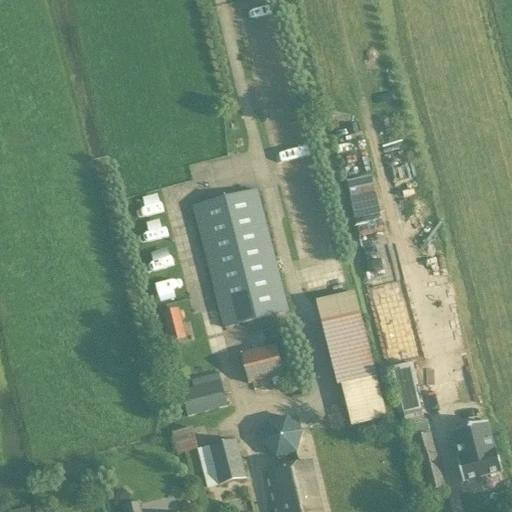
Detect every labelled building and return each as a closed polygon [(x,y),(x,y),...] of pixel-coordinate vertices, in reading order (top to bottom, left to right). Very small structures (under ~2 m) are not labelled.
[(289,311),(257,189),(193,206),(225,327),(289,311)] [(379,260),(366,264),(369,274),(381,271),(379,260)] [(360,313),(354,293),(317,302),(323,323),(339,387),(344,385),(355,427),(387,419),(360,313)] [(177,310),(164,314),(168,328),(181,324),(177,310)] [(250,384),(284,375),(276,346),(242,355),(250,384)] [(413,365),(390,370),(392,381),(396,403),(399,414),(419,409),(414,387),(418,386),(413,365)] [(188,417),(228,407),(222,382),(181,392),(188,417)] [(268,423),(263,444),(278,458),(298,453),(303,432),(288,418),(268,423)] [(426,420),(409,425),(418,459),(420,458),(435,454),(426,420)] [(486,424),(453,433),(460,462),(457,463),(463,483),(502,473),(497,452),(494,453),(486,424)] [(178,455),(199,449),(193,429),(173,434),(178,455)] [(237,441),(198,451),(208,488),(246,478),(237,441)] [(435,454),(420,458),(429,493),(445,489),(436,454),(435,454)] [(279,511),(323,511),(312,462),(270,472),(279,511)] [(122,489),(113,500),(122,508),(131,497),(122,489)]
